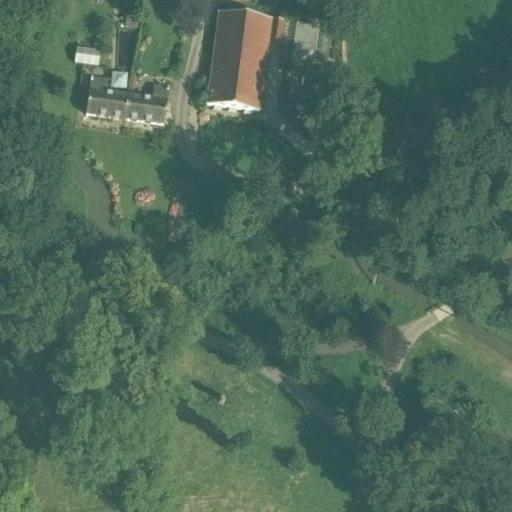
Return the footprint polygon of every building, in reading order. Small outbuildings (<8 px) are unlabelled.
[(127,29),(136,30),(138,0),(130,0),(129,20),(127,20),(127,29)] [(267,43),(270,22),(218,15),(206,108),(258,114),(267,43)] [(270,22),(267,43),(281,45),(284,24),(270,22)] [(295,62),(310,64),(316,28),(300,26),(295,62)] [(313,69),(321,70),(322,62),(314,61),(313,69)] [(85,117),(124,123),(127,99),(106,96),(108,84),(90,81),(85,117)] [(127,99),(124,123),(163,128),(167,91),(152,89),(151,102),(127,99)] [(318,101),(318,100),(312,102),(316,112),(323,109),(323,108),(333,104),(329,96),(318,101)] [(290,115),(294,120),(303,114),(297,105),(292,108),(290,115)]
